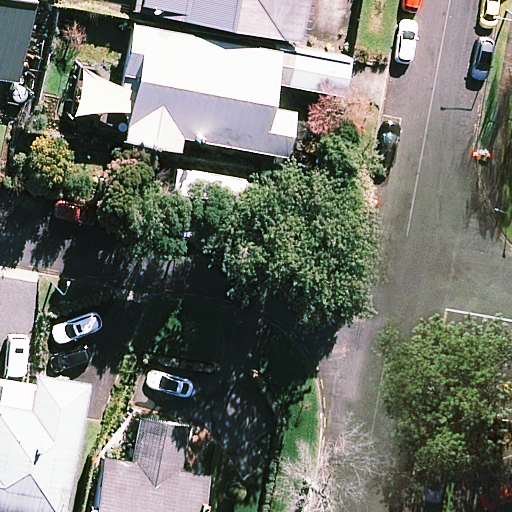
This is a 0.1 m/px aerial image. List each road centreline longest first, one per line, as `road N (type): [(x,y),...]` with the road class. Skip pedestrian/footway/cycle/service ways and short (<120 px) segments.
road 1 (residential): [(395,300),(0,229)]
road 2 (residential): [(454,0),(395,300)]
road 3 (residential): [(395,300),(359,511)]
